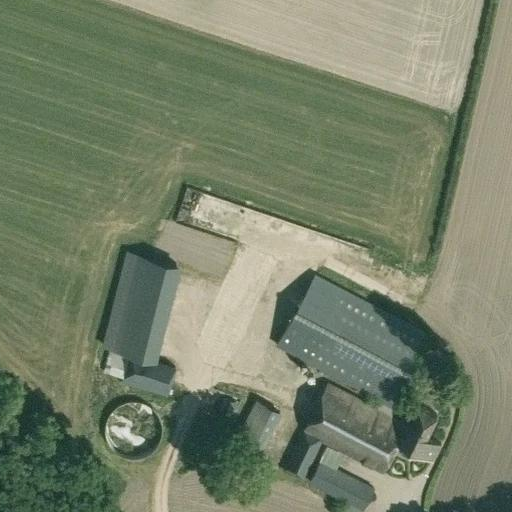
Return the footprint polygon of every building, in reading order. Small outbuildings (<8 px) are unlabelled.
[(277,344),(379,399),(391,405),(428,334),(314,274),(277,344)] [(101,347),(109,349),(103,373),(125,377),(122,385),(169,397),(176,367),(157,362),(173,296),(118,282),(101,347)] [(391,405),(379,399),(373,410),(327,386),(282,470),(300,480),(320,442),(381,475),(398,441),(399,441),(431,459),(439,443),(425,435),(437,414),(411,400),(400,421),(390,416),(391,405)] [(253,399),(233,440),(259,453),(279,412),(253,399)] [(111,448),(115,452),(122,457),(128,458),(132,459),(137,458),(144,457),(149,455),(153,451),(157,446),(160,441),(162,435),(162,429),(161,424),(159,418),(156,413),(153,409),(148,405),(143,403),(139,402),(135,402),(134,401),(129,402),(123,403),(117,407),(110,414),(106,423),(105,429),(106,437),(108,443),(111,448)] [(340,509),(345,511),(361,511),(374,487),(321,460),(310,482),(344,500),(340,509)]
